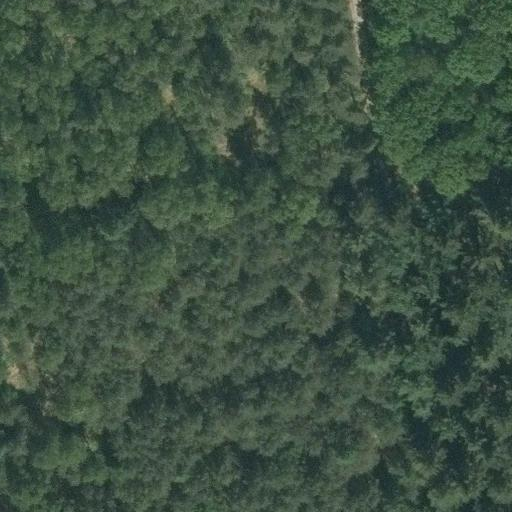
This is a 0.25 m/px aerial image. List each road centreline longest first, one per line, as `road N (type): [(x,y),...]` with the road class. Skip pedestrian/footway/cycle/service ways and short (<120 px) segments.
road 1 (track): [(439,511),(349,0)]
road 2 (track): [(364,89),(511,85)]
